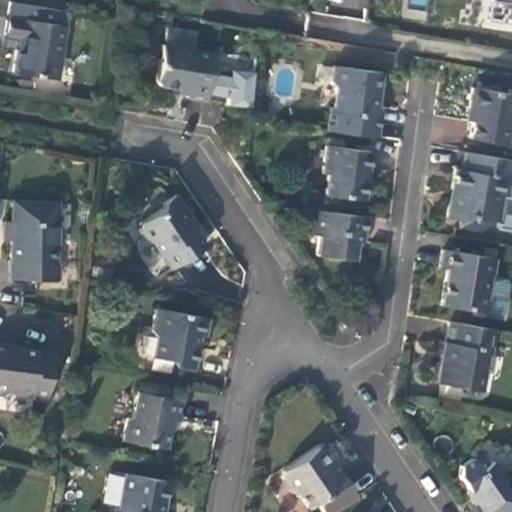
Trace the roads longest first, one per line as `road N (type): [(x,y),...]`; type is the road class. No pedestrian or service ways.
road 1 (residential): [(332,378),(385,338),(413,105)]
road 2 (residential): [(274,335),(264,268),(188,149),(118,136)]
road 3 (residential): [(221,511),(237,412),(249,372),(274,335)]
road 4 (residential): [(511,50),(329,25)]
road 5 (residential): [(332,378),(424,511)]
